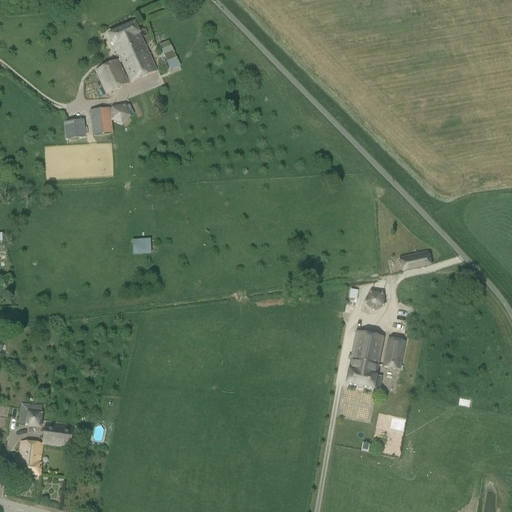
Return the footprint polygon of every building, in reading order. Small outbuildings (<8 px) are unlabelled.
[(106,95),(128,85),(119,64),(118,64),(120,63),(130,84),(156,73),(152,64),(134,24),(108,36),(119,61),(95,71),(106,95)] [(179,66),(169,42),(159,46),(170,70),(179,66)] [(129,117),(134,115),(129,105),(124,107),(111,110),(111,121),(122,126),(129,118),(129,117)] [(109,109),(90,111),(92,137),(112,134),(109,109)] [(131,254),(150,253),(150,239),(131,240),(131,254)] [(399,258),(400,261),(399,261),(399,262),(402,273),(403,273),(406,273),(431,267),(432,267),(432,266),(432,265),(430,255),(429,255),(429,254),(428,254),(427,252),(399,258)] [(358,291),(351,290),(349,298),(357,299),(358,291)] [(384,308),(384,307),(384,306),(383,297),(383,296),(382,295),(381,294),(380,294),(371,293),(370,293),(369,293),(368,294),(363,303),(363,304),(363,305),(364,305),(370,313),(371,313),(372,314),(374,314),(374,313),(383,308),(384,308)] [(380,376),(377,375),(384,339),(357,333),(347,384),(379,391),(382,378),(380,378),(380,376)] [(383,344),(379,367),(381,367),(400,371),(405,343),(401,342),(387,339),(386,344),(383,344)] [(39,427),(42,407),(21,405),(19,425),(39,427)] [(45,424),(41,445),(69,450),(73,429),(45,424)] [(40,464),(41,445),(20,443),(18,466),(18,475),(40,477),(41,464),(40,464)]
